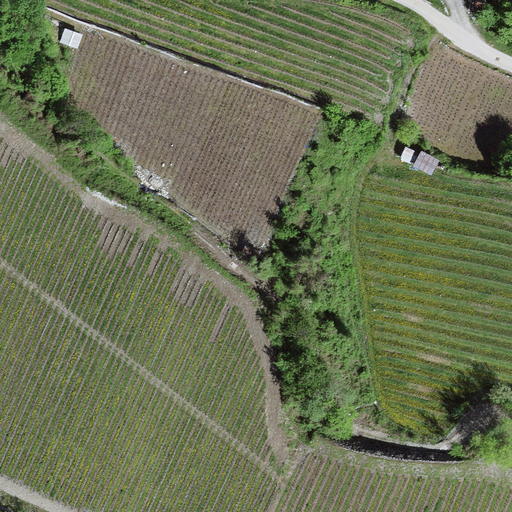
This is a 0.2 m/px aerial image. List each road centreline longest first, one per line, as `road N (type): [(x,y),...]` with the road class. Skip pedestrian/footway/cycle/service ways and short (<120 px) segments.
road 1 (track): [(0,261),(283,479)]
road 2 (track): [(511,61),(397,0)]
